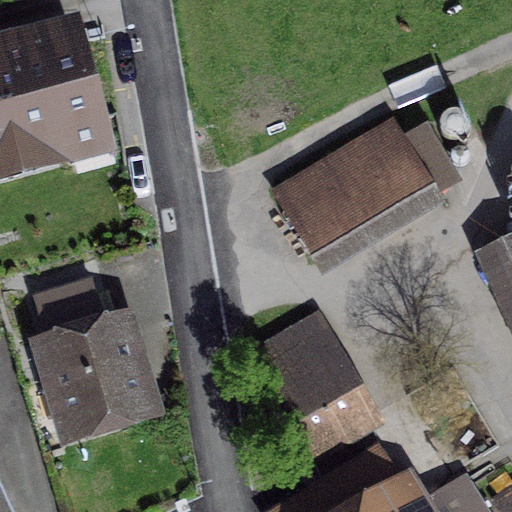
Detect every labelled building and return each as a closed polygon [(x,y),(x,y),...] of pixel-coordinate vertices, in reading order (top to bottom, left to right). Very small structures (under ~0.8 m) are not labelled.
[(91,18),(0,41),(0,192),(128,160),(91,18)] [(392,141),(274,212),(313,278),(432,207),(392,141)] [(511,259),(483,273),(511,334),(511,259)] [(103,293),(34,313),(45,350),(28,355),(61,470),(162,441),(128,328),(114,332),(103,293)] [(324,326),(250,370),(319,487),(394,443),(324,326)] [(24,511),(0,463),(0,511),(24,511)] [(422,511),(410,491),(377,511),(422,511)]
